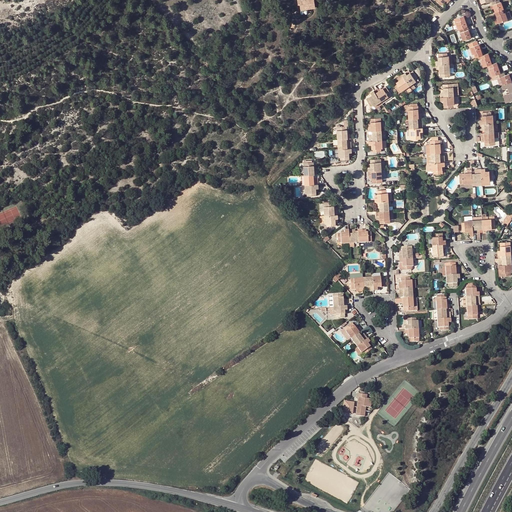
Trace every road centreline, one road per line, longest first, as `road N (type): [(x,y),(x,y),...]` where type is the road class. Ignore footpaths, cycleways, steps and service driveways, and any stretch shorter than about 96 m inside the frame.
road 1 (tertiary): [(0,502),(83,483),(132,483),(237,506)]
road 2 (residential): [(256,472),(350,380),(396,358)]
road 3 (residential): [(358,168),(356,87),(424,41)]
road 4 (unclassified): [(511,374),(428,511)]
road 5 (track): [(266,181),(356,92)]
